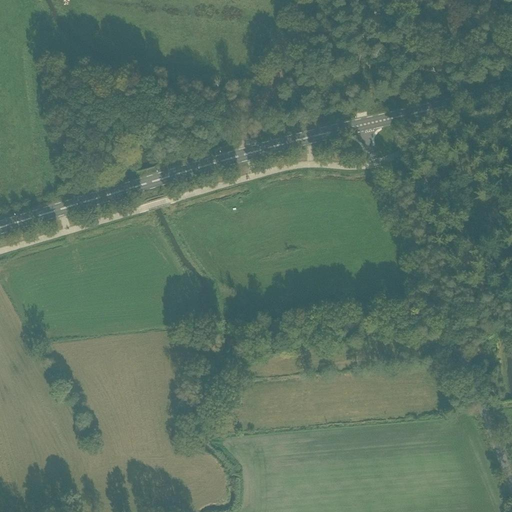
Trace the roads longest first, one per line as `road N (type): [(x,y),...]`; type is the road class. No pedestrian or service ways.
road 1 (unclassified): [(511,489),(360,123)]
road 2 (secondary): [(0,226),(360,123)]
road 3 (track): [(307,0),(241,130),(254,176)]
road 4 (secondary): [(360,123),(511,89)]
